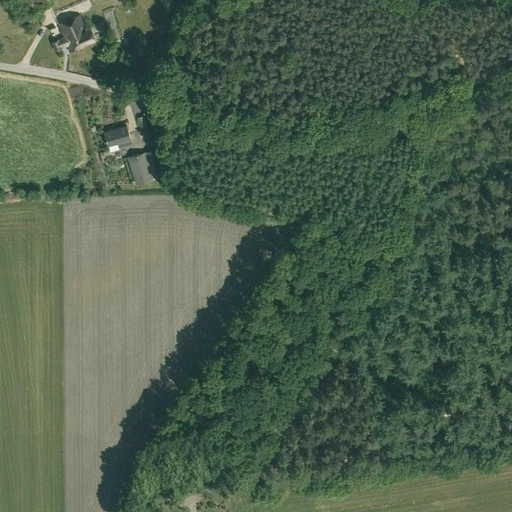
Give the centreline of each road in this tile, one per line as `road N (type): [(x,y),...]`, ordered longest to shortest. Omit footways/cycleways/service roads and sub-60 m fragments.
road 1 (track): [(429,97),(422,190),(382,276),(314,387),(261,449)]
road 2 (track): [(144,96),(284,120),(429,97)]
road 3 (track): [(511,437),(237,481)]
road 4 (unclassified): [(144,96),(0,66)]
